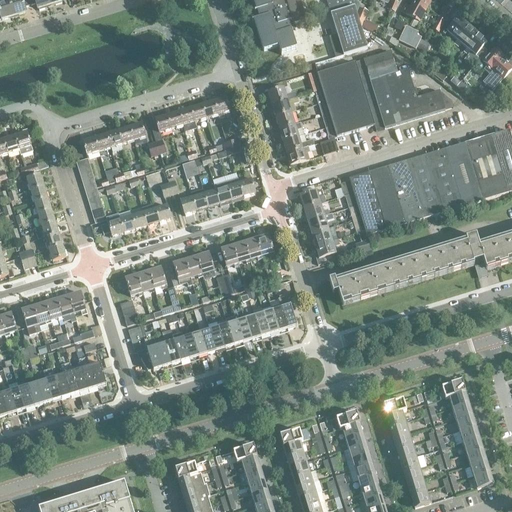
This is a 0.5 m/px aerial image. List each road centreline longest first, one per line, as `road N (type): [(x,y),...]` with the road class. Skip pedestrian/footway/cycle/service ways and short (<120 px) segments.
road 1 (residential): [(511,113),(466,136),(274,190)]
road 2 (residential): [(303,280),(511,222)]
road 3 (residential): [(127,402),(322,340)]
road 4 (residential): [(142,447),(337,389)]
road 5 (residential): [(46,117),(66,126),(237,74)]
road 6 (residential): [(91,266),(281,211)]
road 7 (residential): [(324,346),(511,289)]
road 8 (residential): [(91,266),(46,117)]
road 9 (residential): [(337,389),(486,344)]
road 10 (residential): [(0,40),(145,0)]
road 11 (residential): [(127,402),(91,266)]
road 12 (residential): [(0,446),(127,402)]
road 13 (residential): [(19,485),(142,447)]
road 14 (residential): [(274,190),(237,74)]
